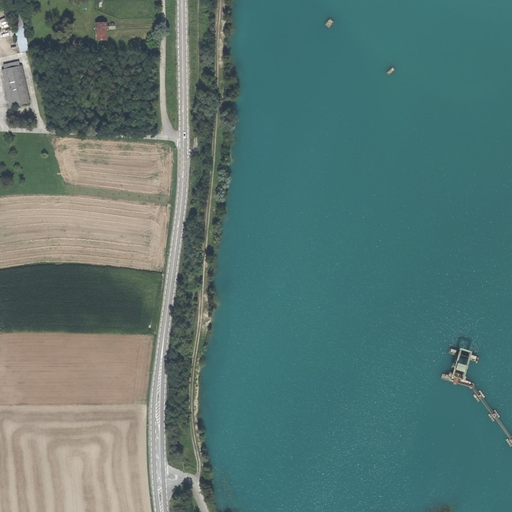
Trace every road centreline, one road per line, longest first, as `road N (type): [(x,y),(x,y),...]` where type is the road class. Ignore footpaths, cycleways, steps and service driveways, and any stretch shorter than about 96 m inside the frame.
road 1 (secondary): [(182,0),(184,159),(158,422),(161,511)]
road 2 (track): [(184,159),(195,146),(197,0)]
road 3 (track): [(162,0),(168,137)]
